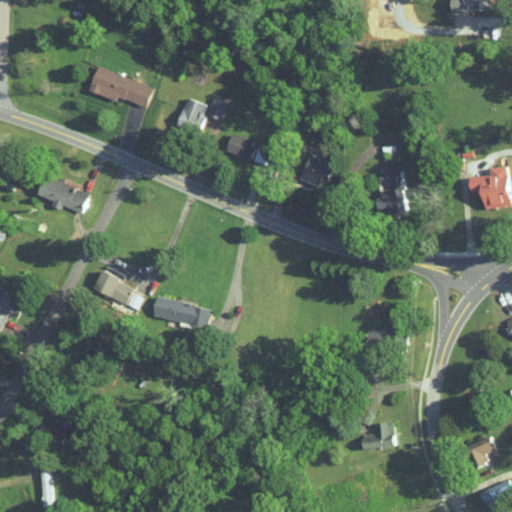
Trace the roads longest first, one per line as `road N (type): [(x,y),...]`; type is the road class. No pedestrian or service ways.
road 1 (tertiary): [(483,285),(330,245),(0,109)]
road 2 (residential): [(0,414),(132,162)]
road 3 (residential): [(462,511),(443,466),(431,400),(447,336),(483,285)]
